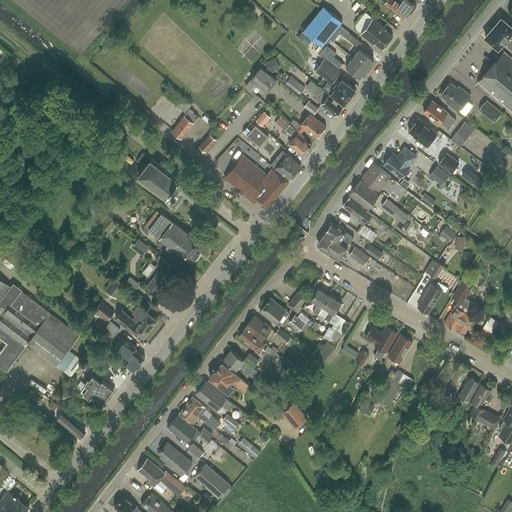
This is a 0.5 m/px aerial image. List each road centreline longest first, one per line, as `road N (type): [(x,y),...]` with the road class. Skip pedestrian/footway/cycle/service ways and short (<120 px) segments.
road 1 (tertiary): [(38,511),(269,221)]
road 2 (unclassified): [(92,511),(302,249)]
road 3 (unclassified): [(302,249),(497,0)]
road 4 (tertiary): [(269,221),(444,0)]
road 5 (unclassified): [(511,378),(302,249)]
road 6 (unclassified): [(269,221),(150,118)]
